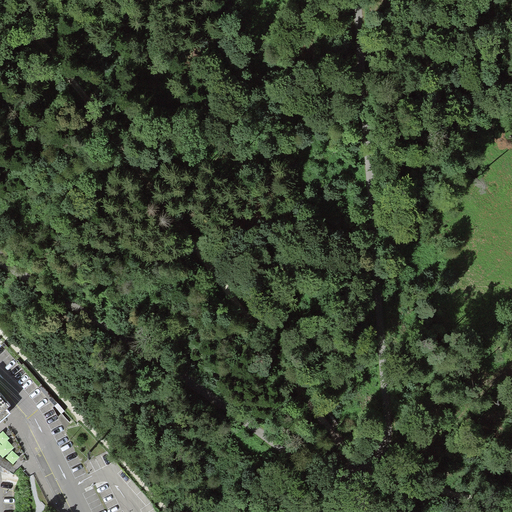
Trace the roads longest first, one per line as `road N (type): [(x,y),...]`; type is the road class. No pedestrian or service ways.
road 1 (track): [(366,472),(7,0)]
road 2 (track): [(167,511),(0,331)]
